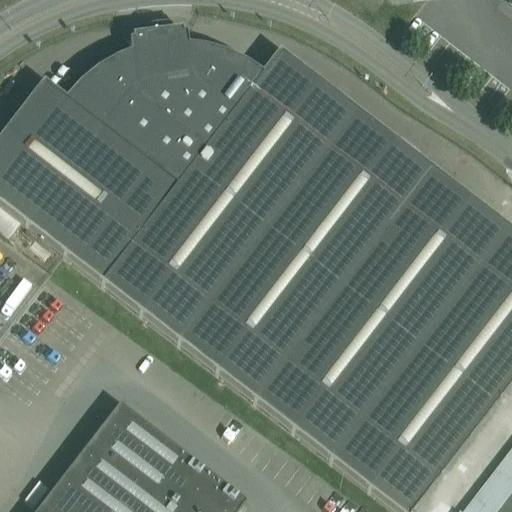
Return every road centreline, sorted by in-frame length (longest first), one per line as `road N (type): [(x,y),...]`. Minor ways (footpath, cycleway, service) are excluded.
road 1 (unclassified): [(228,0),(308,25),(471,125)]
road 2 (unclassified): [(471,125),(348,22),(303,0)]
road 3 (unclassified): [(0,52),(26,33),(132,0)]
